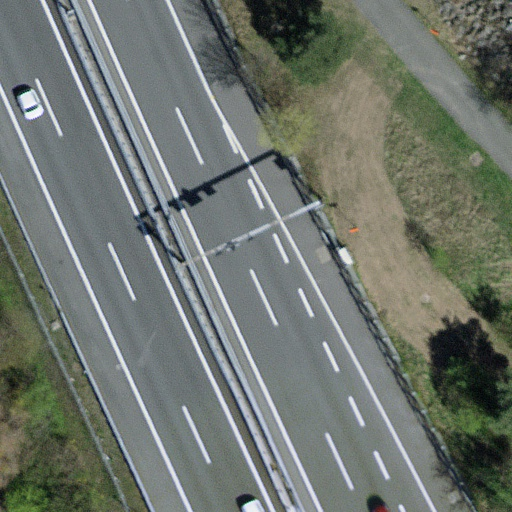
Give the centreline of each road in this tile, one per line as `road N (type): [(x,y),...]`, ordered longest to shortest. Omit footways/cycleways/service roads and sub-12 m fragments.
road 1 (motorway): [(366,511),(129,0)]
road 2 (motorway): [(0,0),(232,511)]
